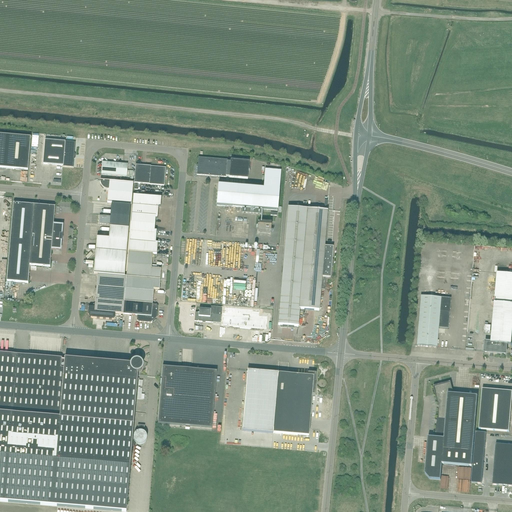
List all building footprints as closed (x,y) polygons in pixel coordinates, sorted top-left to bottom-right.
[(0,168),(28,171),(31,138),(0,135),(0,168)] [(74,155),(75,143),(65,142),(45,140),(43,165),(63,166),(63,167),(73,168),(74,160),(74,159),(75,158),(75,155),(74,155)] [(230,163),(227,162),(228,160),(198,158),(198,165),(197,165),(197,166),(196,166),(196,167),(197,167),(197,168),(197,175),(226,178),(226,177),(229,177),(229,178),(248,179),(249,162),(231,160),(230,163)] [(127,177),(128,165),(102,163),(101,175),(127,177)] [(166,168),(141,166),(136,166),(134,183),(164,186),(166,168)] [(281,171),(276,170),(265,169),(264,178),(263,189),(218,185),(217,206),(242,208),(262,210),(277,211),(280,181),(281,171)] [(133,195),(134,184),(100,181),(100,183),(101,185),(102,187),(104,189),(106,190),(108,190),(107,203),(132,205),(133,195)] [(161,197),(133,195),(132,205),(159,207),(161,208),(161,197)] [(60,250),(61,241),(62,240),(63,239),(63,238),(63,237),(62,236),(62,235),(62,226),(53,225),(55,207),(35,206),(13,204),(7,282),(28,284),(30,266),(50,267),(51,249),(60,250)] [(129,229),(130,206),(112,205),(111,206),(114,207),(114,209),(111,209),(111,211),(114,211),(113,213),(111,213),(111,214),(111,217),(99,216),(99,224),(110,225),(110,226),(110,227),(129,229)] [(159,207),(132,205),(130,229),(155,231),(156,219),(158,219),(159,207)] [(331,278),(332,267),(333,247),(325,247),(328,211),(307,210),(288,208),(279,308),(278,325),(298,327),(300,310),(319,311),(319,308),(321,290),(325,290),(326,278),(331,278)] [(270,235),(272,223),(259,221),(258,234),(270,235)] [(125,277),(129,229),(110,227),(109,239),(97,238),(94,274),(98,275),(126,277),(125,277)] [(155,231),(130,229),(128,252),(153,254),(157,255),(158,243),(156,243),(157,231),(155,231)] [(153,254),(128,252),(126,277),(160,280),(161,270),(151,269),(153,254)] [(511,345),(511,336),(511,274),(497,273),(491,343),(486,343),(485,352),(506,354),(506,345),(511,345)] [(124,302),(126,277),(98,275),(95,300),(124,302)] [(159,290),(160,280),(126,277),(124,302),(132,303),(152,304),(154,289),(159,290)] [(420,308),(417,346),(437,348),(439,313),(450,314),(450,308),(451,299),(421,296),(420,308)] [(123,315),(124,302),(95,300),(95,307),(91,307),(90,307),(89,308),(89,309),(88,309),(88,314),(88,315),(89,315),(91,318),(92,318),(113,320),(114,320),(115,319),(115,318),(115,314),(123,315)] [(132,303),(124,302),(123,315),(131,315),(132,303)] [(152,311),(152,304),(132,303),(131,315),(137,316),(137,320),(138,322),(150,323),(152,321),(153,320),(154,319),(155,319),(157,317),(157,312),(156,311),(152,311)] [(221,315),(220,326),(267,330),(269,310),(222,307),(221,315)] [(0,455),(56,460),(65,360),(62,360),(62,359),(0,353),(0,455)] [(65,359),(65,360),(56,460),(0,455),(0,501),(124,511),(126,511),(133,424),(138,372),(139,372),(140,372),(141,371),(141,370),(142,369),(143,368),(143,366),(143,365),(142,364),(142,363),(141,363),(141,362),(140,361),(139,361),(138,361),(137,360),(136,361),(135,361),(134,361),(133,362),(132,363),(131,364),(65,359)] [(215,379),(180,376),(181,372),(164,370),(164,367),(163,367),(158,424),(212,428),(217,372),(215,372),(215,379)] [(277,385),(278,373),(248,371),(242,431),(273,434),(277,385)] [(314,395),(316,373),(308,373),(308,376),(288,374),(287,386),(277,385),(273,434),(273,433),(307,436),(309,436),(309,431),(310,431),(311,419),(310,419),(311,408),(312,395),(314,395)] [(472,467),(478,396),(454,394),(451,382),(433,387),(438,404),(439,403),(438,418),(437,418),(435,436),(444,437),(444,439),(428,437),(425,474),(430,479),(441,480),(442,464),(472,467)] [(509,432),(511,397),(511,391),(482,389),(479,430),(509,432)] [(144,433),(144,432),(143,432),(142,432),(142,431),(141,431),(140,431),(139,431),(138,432),(137,432),(136,433),(135,434),(134,435),(134,436),(134,437),(134,438),(134,439),(134,440),(134,441),(135,442),(136,443),(137,444),(138,444),(139,444),(140,445),(141,444),(142,444),(144,444),(144,443),(145,442),(146,441),(146,440),(147,439),(147,438),(147,437),(146,436),(146,435),(145,434),(144,433)]
